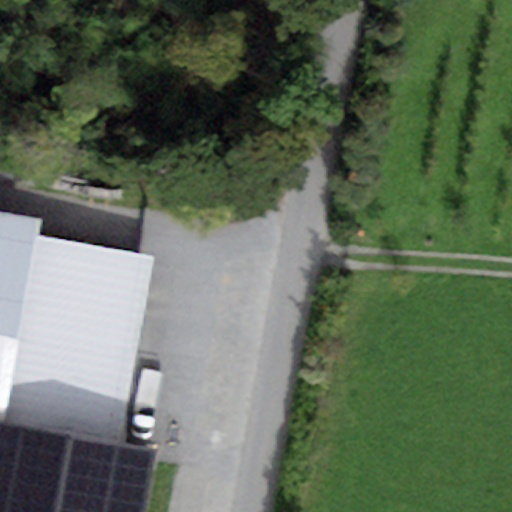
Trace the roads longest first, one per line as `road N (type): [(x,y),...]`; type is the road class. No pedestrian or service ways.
road 1 (unclassified): [(344,0),(251,511)]
road 2 (track): [(298,250),(511,269)]
